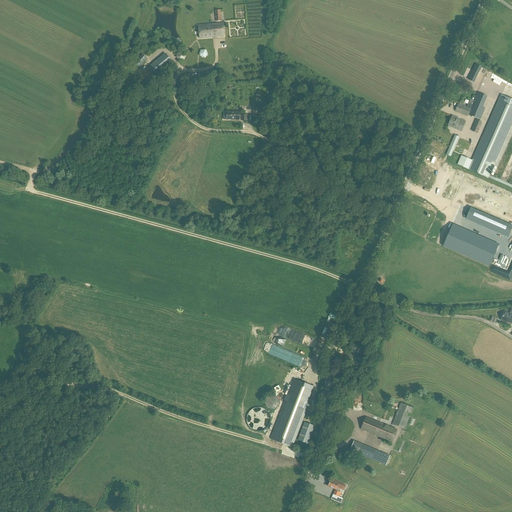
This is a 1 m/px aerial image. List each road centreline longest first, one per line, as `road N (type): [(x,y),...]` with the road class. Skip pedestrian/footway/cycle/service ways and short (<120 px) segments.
road 1 (tertiary): [(298,511),(325,423),(332,352),(483,0)]
road 2 (track): [(362,288),(28,189),(35,165)]
road 3 (track): [(183,69),(160,51),(47,168),(0,161)]
